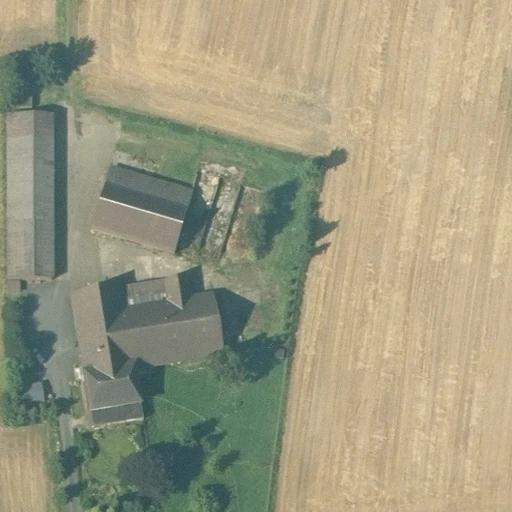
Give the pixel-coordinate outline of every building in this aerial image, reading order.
[(50,266),(51,118),(7,118),(7,267),(50,266)] [(191,197),(108,172),(91,232),(173,257),(191,197)] [(50,266),(7,267),(7,283),(51,283),(50,266)] [(167,306),(124,313),(120,290),(71,298),(84,378),(134,370),(134,375),(145,373),(144,368),(221,356),(212,298),(190,302),(187,280),(164,283),(167,306)] [(84,378),(90,414),(139,405),(134,375),(134,370),(84,378)] [(22,385),(23,405),(43,403),(41,384),(22,385)] [(139,405),(90,414),(92,429),(142,421),(139,405)]
